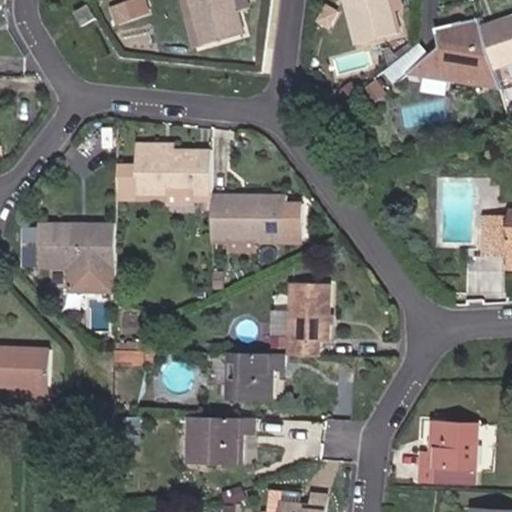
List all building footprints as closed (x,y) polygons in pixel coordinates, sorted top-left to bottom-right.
[(149,15),(144,0),(132,0),(114,7),(120,25),(149,15)] [(248,34),(241,11),(238,12),(234,0),(183,0),(198,48),(248,34)] [(394,11),(391,0),(346,0),(358,45),(403,33),(397,10),(394,11)] [(405,8),(402,0),(391,0),(394,11),(397,10),(405,8)] [(84,27),(98,18),(90,4),(75,13),(84,27)] [(331,25),(338,13),(330,8),(323,20),(331,25)] [(483,27),(481,18),(437,28),(442,47),(432,55),(408,74),(504,90),(497,69),(483,27)] [(511,63),(511,20),(498,25),(497,22),(483,27),(497,69),(511,63)] [(408,74),(432,55),(422,43),(386,71),(396,84),(408,74)] [(390,94),(379,79),(364,90),(376,105),(390,94)] [(178,150),(178,144),(139,144),(138,150),(162,150),(162,153),(199,153),(199,150),(178,150)] [(214,195),(215,150),(199,150),(199,153),(162,153),(162,150),(138,150),(138,167),(128,167),(127,196),(168,196),(168,202),(168,205),(197,205),(197,202),(197,196),(214,196),(214,195)] [(127,196),(128,167),(122,167),(121,202),(168,202),(168,196),(127,196)] [(305,241),(306,203),(290,203),(290,196),(266,195),(266,198),(229,198),(229,195),(214,195),(214,196),(214,202),(214,241),(229,241),(259,241),(305,241)] [(511,226),(511,210),(487,210),(487,226),(511,226)] [(117,292),(118,224),(101,224),(101,227),(64,227),(64,224),(40,224),(40,268),(71,268),(71,292),(117,292)] [(511,226),(487,226),(487,254),(511,254),(511,268),(511,226)] [(259,253),(259,241),(229,241),(229,253),(259,253)] [(225,287),(225,273),(216,273),(216,287),(225,287)] [(331,341),(333,284),(293,283),(291,355),(322,356),(323,341),(331,341)] [(53,388),(54,349),(0,347),(0,386),(14,387),(53,388)] [(147,363),(147,351),(117,351),(117,362),(147,363)] [(159,363),(160,352),(147,351),(147,363),(159,363)] [(276,400),(277,370),(287,370),(288,355),(231,354),(231,355),(230,376),(229,399),(276,400)] [(230,376),(231,355),(217,355),(216,375),(230,376)] [(52,399),(53,388),(14,387),(13,397),(52,399)] [(141,438),(141,416),(116,416),(116,437),(141,438)] [(245,465),(246,434),(257,434),(258,420),(193,418),(191,464),(245,465)] [(479,470),(481,423),(434,421),(433,452),(423,452),(422,481),(471,484),(472,469),(479,470)] [(328,511),(330,495),(317,494),(316,505),(283,502),(282,511),(269,511),(265,511),(328,511)]
